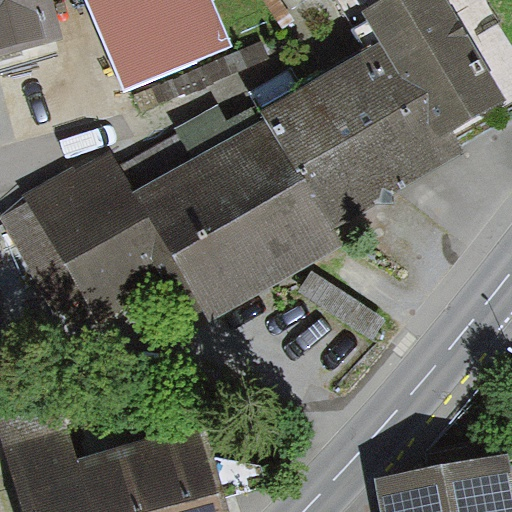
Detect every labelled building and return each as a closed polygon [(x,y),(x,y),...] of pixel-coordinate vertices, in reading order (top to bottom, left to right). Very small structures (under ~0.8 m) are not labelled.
[(51,0),(0,0),(0,58),(63,41),(51,0)] [(215,0),(82,0),(124,99),(237,51),(215,0)] [(440,0),(417,0),(377,24),(395,54),(452,150),(510,116),(440,0)] [(452,150),(395,54),(262,134),(319,230),(452,150)] [(319,230),(262,134),(146,202),(186,270),(203,299),(319,230)] [(106,317),(186,270),(146,202),(121,161),(41,209),(93,296),(106,317)] [(0,262),(39,328),(93,296),(41,209),(0,233),(0,262)] [(72,422),(0,420),(0,429),(24,511),(231,511),(211,444),(90,481),(72,422)] [(511,511),(511,472),(384,490),(387,511),(511,511)]
